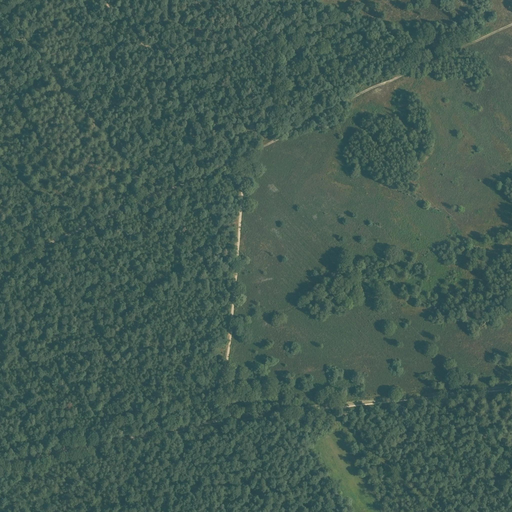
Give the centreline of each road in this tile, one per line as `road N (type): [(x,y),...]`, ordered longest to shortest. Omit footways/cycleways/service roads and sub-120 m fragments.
road 1 (track): [(511,384),(233,420),(0,464)]
road 2 (unknown): [(233,425),(215,348),(238,159),(117,0)]
road 3 (track): [(511,23),(244,156)]
road 4 (track): [(244,156),(227,352),(233,425)]
road 5 (track): [(0,12),(152,199)]
road 6 (track): [(241,213),(94,332)]
road 7 (track): [(152,199),(0,268)]
road 8 (track): [(331,408),(444,511)]
